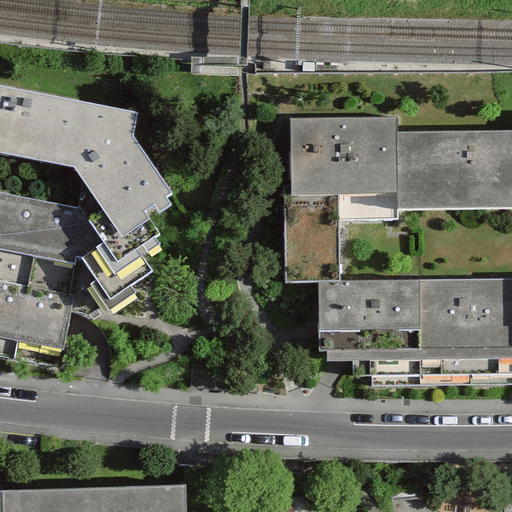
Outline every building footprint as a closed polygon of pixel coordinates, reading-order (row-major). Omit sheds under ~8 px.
[(173,194),(136,139),(141,114),(0,86),(0,338),(68,352),(75,314),(93,317),(157,273),(144,251),(163,238),(146,212),(173,194)] [(399,195),(399,131),(399,120),(296,120),(296,195),(346,195),(399,195)] [(511,130),(399,131),(399,195),(399,207),(511,207),(511,130)] [(346,282),(346,195),(296,195),(290,195),(291,282),(321,282),(346,282)] [(511,281),(423,282),(424,348),(511,347),(511,281)] [(424,348),(423,282),(346,282),(321,282),(322,348),(424,348)] [(234,378),(197,377),(196,395),(233,397),(234,378)] [(426,487),(395,489),(396,504),(427,502),(426,487)] [(186,511),(187,495),(96,497),(96,511),(186,511)] [(96,511),(96,497),(6,497),(5,511),(96,511)]
